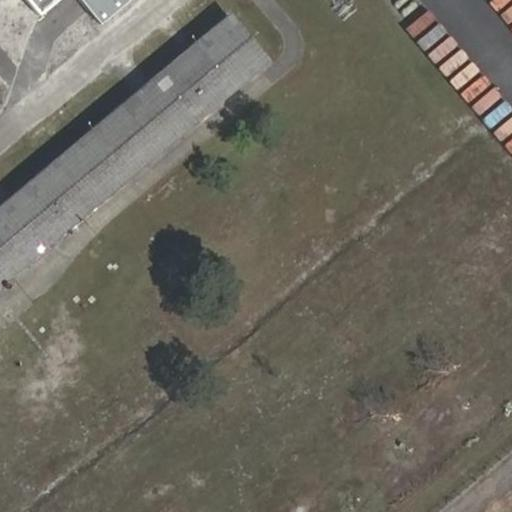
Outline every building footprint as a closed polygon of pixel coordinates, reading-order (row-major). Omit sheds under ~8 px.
[(0,271),(0,375),(34,347),(20,333),(338,63),(299,20),(0,271)] [(417,36),(423,49),(448,38),(442,25),(417,36)] [(463,92),(470,102),(490,86),(484,77),(463,92)] [(491,129),(511,110),(511,108),(505,101),(483,120),(491,129)] [(511,117),(494,133),(502,142),(511,133),(511,117)]
